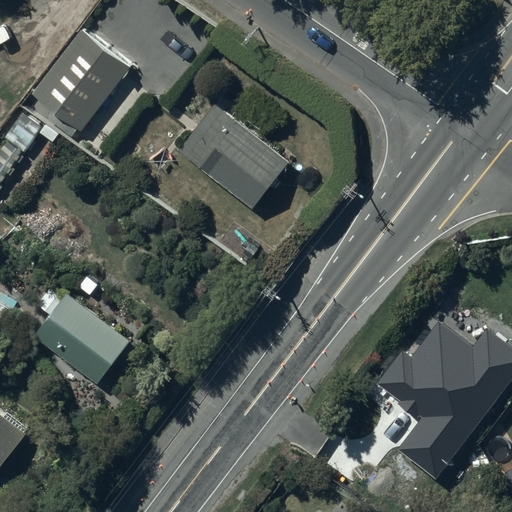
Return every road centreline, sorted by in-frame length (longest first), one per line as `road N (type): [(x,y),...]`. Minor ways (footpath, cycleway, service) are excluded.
road 1 (secondary): [(171,511),(474,122)]
road 2 (tertiary): [(474,122),(291,0)]
